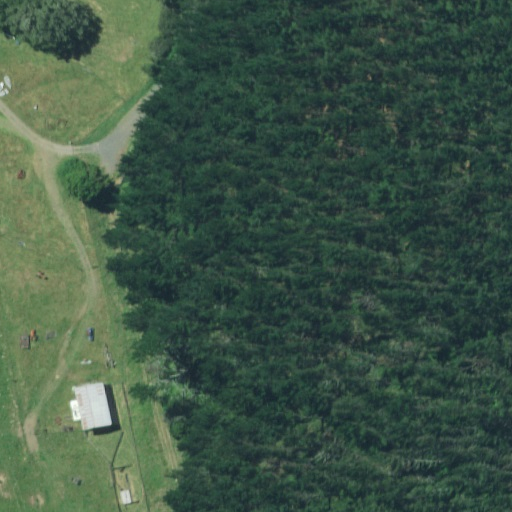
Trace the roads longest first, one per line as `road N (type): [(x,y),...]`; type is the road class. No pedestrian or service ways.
road 1 (track): [(117,139),(112,203),(185,511)]
road 2 (unclassified): [(117,139),(195,36),(209,0)]
